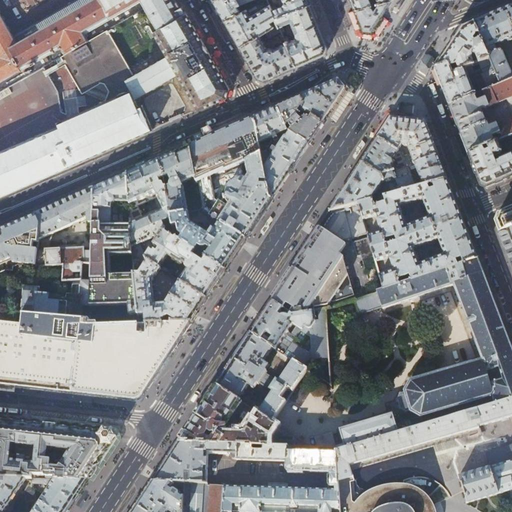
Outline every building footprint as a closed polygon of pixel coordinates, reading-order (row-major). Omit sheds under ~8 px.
[(213,0),(220,11),(225,21),(245,10),(241,4),(250,0),(255,0),(257,4),(264,0),(213,0)] [(283,0),(284,2),(283,5),(272,10),(276,18),(311,4),(309,0),(283,0)] [(352,0),(356,9),(391,0),(352,0)] [(381,15),(391,0),(356,9),(356,10),(359,18),(363,27),(364,29),(372,30),(373,29),(381,16),(381,15)] [(311,4),(276,18),(276,20),(278,25),(281,32),(282,32),(285,31),(283,26),(292,22),(298,38),(289,42),(287,37),(284,38),(286,42),(286,43),(297,67),(325,54),(327,50),(328,47),(321,28),(311,4)] [(250,17),(246,10),(245,10),(225,21),(232,33),(240,46),(274,27),(271,22),(276,20),(276,18),(272,10),(270,5),(250,17)] [(511,5),(501,10),(474,22),(474,23),(489,59),(500,85),(511,80),(511,73),(503,52),(498,50),(497,51),(494,45),(511,37),(511,5)] [(359,18),(356,10),(354,11),(361,28),(363,27),(359,18)] [(167,56),(198,110),(208,106),(226,98),(228,97),(230,90),(186,13),(158,29),(150,15),(146,17),(148,21),(147,21),(151,29),(147,31),(151,38),(156,35),(167,56)] [(384,17),(381,15),(381,16),(373,29),(375,30),(384,17)] [(453,74),(489,59),(474,23),(469,25),(462,28),(453,41),(435,69),(436,69),(448,64),(453,74)] [(278,25),(274,27),(240,46),(249,62),(258,78),(265,80),(277,75),(297,67),(286,43),(286,42),(276,47),(275,46),(274,46),(274,45),(272,45),(271,44),(269,44),(268,44),(267,45),(265,41),(281,32),(278,25)] [(198,110),(167,56),(134,75),(129,68),(108,30),(61,57),(82,95),(104,83),(110,93),(106,104),(59,124),(60,127),(48,132),(0,152),(0,196),(44,177),(92,157),(132,138),(146,132),(153,129),(142,104),(137,106),(135,100),(173,78),(189,104),(185,106),(183,112),(185,115),(191,113),(198,110)] [(427,65),(433,55),(429,53),(427,53),(425,53),(423,56),(421,59),(422,61),(423,63),(427,65)] [(500,85),(489,59),(453,74),(448,64),(436,69),(443,87),(450,106),(500,85)] [(511,80),(500,85),(450,106),(459,128),(469,154),(498,141),(511,135),(511,80)] [(321,89),(300,98),(304,105),(299,113),(301,114),(302,112),(307,115),(305,118),(311,121),(313,117),(322,123),(324,121),(342,93),(345,89),(342,86),(339,81),(333,83),(321,89)] [(290,102),(277,108),(287,131),(291,133),(308,145),(309,144),(320,126),(322,123),(313,117),(311,121),(305,118),(301,114),(299,113),(304,105),(300,98),(290,102)] [(266,113),(252,119),(256,127),(259,143),(273,137),(275,140),(280,138),(278,135),(287,131),(277,108),(266,113)] [(252,119),(190,146),(196,178),(202,211),(220,222),(246,240),(261,216),(265,211),(272,200),(270,198),(264,170),(259,143),(256,127),(252,119)] [(388,124),(378,138),(398,152),(401,147),(403,148),(405,148),(405,146),(408,146),(412,158),(403,161),(406,168),(410,166),(415,164),(438,156),(431,137),(425,123),(408,121),(391,119),(389,122),(388,124)] [(378,138),(388,124),(384,122),(375,136),(378,138)] [(270,198),(272,200),(292,170),(308,145),(291,133),(288,137),(284,139),(277,151),(273,149),(271,153),(274,155),(264,170),(270,198)] [(398,152),(378,138),(370,151),(362,163),(382,176),(406,168),(403,161),(400,153),(398,152)] [(511,154),(500,160),(498,156),(500,155),(502,152),(498,141),(469,154),(475,170),(481,185),(488,188),(511,177),(511,154)] [(175,153),(157,161),(164,176),(165,178),(170,176),(173,183),(172,183),(171,184),(171,185),(171,187),(167,189),(171,216),(188,213),(184,188),(183,184),(196,178),(190,146),(175,153)] [(438,156),(415,164),(421,179),(416,181),(410,166),(406,168),(382,176),(384,181),(386,181),(387,183),(394,180),(399,193),(448,180),(442,165),(438,156)] [(134,261),(142,260),(147,260),(152,252),(155,247),(158,242),(155,241),(153,245),(150,239),(155,237),(160,240),(166,230),(163,222),(172,219),(171,216),(167,189),(166,184),(162,186),(160,180),(165,178),(164,176),(157,161),(143,167),(127,174),(129,202),(134,261)] [(382,176),(362,163),(355,174),(349,183),(332,209),(330,212),(359,204),(370,201),(384,181),(382,176)] [(93,223),(93,226),(110,225),(111,205),(115,201),(129,201),(127,174),(107,183),(94,188),(93,223)] [(377,215),(378,219),(377,220),(379,227),(380,227),(382,231),(368,235),(369,237),(375,257),(376,261),(389,257),(394,270),(380,275),(384,290),(400,285),(399,279),(410,276),(411,281),(478,259),(465,224),(457,203),(448,180),(399,193),(391,195),(389,196),(384,197),(385,202),(375,205),(374,200),(370,201),(359,204),(363,219),(377,215)] [(62,203),(40,212),(45,221),(40,223),(41,226),(39,239),(88,218),(88,221),(90,223),(93,223),(94,188),(62,203)] [(359,204),(330,212),(326,218),(321,226),(341,241),(367,232),(363,219),(359,204)] [(511,207),(498,213),(495,221),(496,224),(499,232),(511,226),(511,207)] [(0,272),(6,270),(13,270),(13,267),(20,264),(36,265),(38,250),(39,239),(41,226),(40,223),(45,221),(40,212),(11,225),(5,227),(0,229),(0,272)] [(189,219),(188,213),(171,216),(172,219),(173,227),(175,235),(179,234),(183,237),(181,242),(196,252),(197,252),(200,247),(203,249),(200,254),(206,259),(225,271),(243,244),(246,240),(220,222),(214,231),(206,226),(203,231),(193,225),(191,223),(190,221),(189,219)] [(91,281),(90,306),(138,305),(135,275),(112,276),(111,255),(133,255),(131,224),(110,225),(93,226),(92,248),(91,265),(91,281)] [(356,299),(345,259),(345,258),(341,255),(347,245),(341,241),(321,226),(316,233),(308,246),(294,266),(271,301),(294,315),(326,309),(355,300),(356,299)] [(511,226),(499,232),(509,257),(510,261),(511,265),(511,226)] [(167,228),(166,230),(160,240),(158,242),(155,247),(160,250),(158,253),(156,252),(155,254),(152,252),(147,260),(150,262),(160,268),(168,255),(182,264),(183,263),(186,265),(186,266),(186,268),(187,269),(188,269),(185,273),(183,272),(182,272),(179,276),(182,278),(180,282),(207,299),(217,283),(225,271),(206,259),(204,263),(193,256),(196,252),(181,242),(176,239),(175,235),(173,227),(167,228)] [(375,257),(369,237),(353,242),(357,257),(361,256),(363,261),(375,257)] [(92,248),(38,250),(36,265),(36,267),(63,266),(63,282),(74,281),(81,281),(82,265),(91,265),(92,248)] [(478,259),(411,281),(400,285),(384,290),(356,299),(355,300),(359,315),(382,307),(383,309),(453,286),(460,305),(461,305),(475,341),(474,341),(482,361),(410,381),(410,382),(404,392),(400,393),(397,400),(397,401),(398,401),(398,402),(397,402),(397,403),(398,403),(399,405),(398,405),(398,406),(399,406),(399,407),(399,408),(405,412),(410,410),(411,412),(420,416),(396,423),(393,414),(340,429),(345,444),(336,447),(337,451),(511,398),(511,346),(510,342),(505,329),(500,316),(488,283),(478,259)] [(161,269),(160,268),(150,262),(141,275),(135,275),(138,305),(139,316),(146,315),(147,325),(163,324),(163,320),(164,320),(169,317),(174,320),(171,324),(191,323),(195,318),(207,299),(180,282),(165,304),(155,305),(153,282),(161,269)] [(82,306),(90,306),(91,281),(81,281),(74,281),(72,295),(67,294),(63,297),(47,296),(47,293),(36,292),(30,291),(31,286),(11,284),(8,313),(82,320),(82,306)] [(271,301),(260,318),(250,333),(273,348),(294,361),(307,370),(308,370),(315,360),(330,359),(326,309),(294,315),(271,301)] [(0,312),(0,385),(14,387),(132,400),(136,400),(138,400),(140,400),(142,398),(144,395),(191,323),(171,324),(163,324),(147,325),(140,325),(90,327),(90,321),(82,320),(8,313),(0,312)] [(273,348),(250,333),(231,363),(216,385),(239,400),(250,385),(254,388),(259,381),(274,391),(260,413),(273,422),(286,402),(282,398),(288,388),(293,391),(300,381),(307,370),(294,361),(280,382),(265,372),(269,365),(264,362),(273,348)] [(312,390),(300,381),(293,391),(289,398),(301,406),(312,390)] [(239,400),(216,385),(204,404),(194,419),(178,443),(253,445),(263,445),(310,447),(273,422),(260,413),(239,400)] [(511,398),(337,451),(340,489),(357,487),(355,481),(354,476),(351,466),(480,428),(479,426),(511,416),(511,398)] [(25,422),(0,418),(0,477),(27,478),(32,478),(88,481),(89,479),(91,476),(116,439),(112,432),(89,429),(49,424),(25,422)] [(153,482),(184,483),(184,511),(341,511),(340,489),(337,451),(336,447),(310,447),(263,445),(262,449),(255,449),(253,448),(253,445),(178,443),(156,477),(153,482)] [(511,460),(459,477),(467,503),(511,489),(511,460)] [(0,511),(4,511),(27,478),(0,477),(0,511)] [(67,511),(78,496),(88,481),(32,478),(32,483),(43,484),(51,486),(32,511),(67,511)] [(144,495),(137,506),(135,509),(132,511),(167,511),(169,510),(171,511),(184,511),(184,483),(153,482),(144,495)] [(357,487),(340,489),(341,511),(436,511),(434,505),(428,496),(418,488),(411,486),(403,484),(393,484),(383,486),(370,490),(364,492),(360,489),(357,487)]
